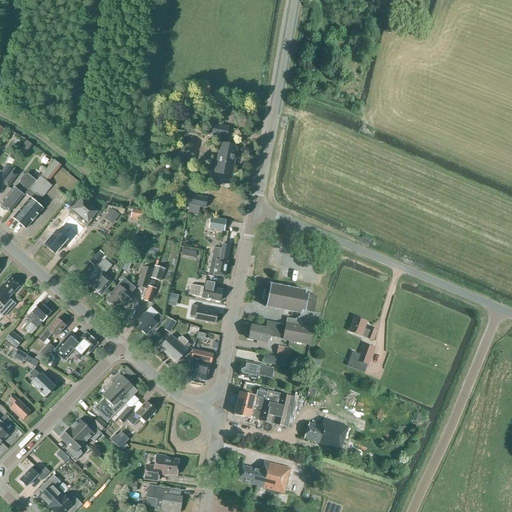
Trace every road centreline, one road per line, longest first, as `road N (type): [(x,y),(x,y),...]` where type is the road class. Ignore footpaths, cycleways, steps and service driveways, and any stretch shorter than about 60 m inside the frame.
road 1 (unclassified): [(254,209),(499,309)]
road 2 (unclassified): [(499,309),(411,511)]
road 3 (tertiary): [(254,209),(294,0)]
road 4 (tertiary): [(254,209),(217,405)]
road 5 (residential): [(0,474),(119,352)]
road 6 (tertiary): [(119,352),(0,247)]
